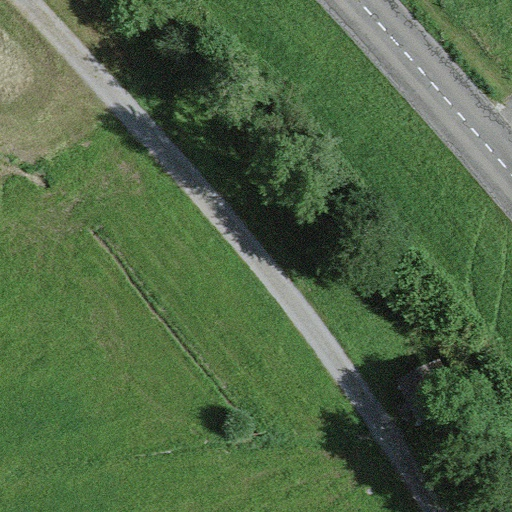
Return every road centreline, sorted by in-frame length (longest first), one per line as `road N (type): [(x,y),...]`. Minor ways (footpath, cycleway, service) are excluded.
road 1 (track): [(418,511),(322,353),(165,157),(23,0)]
road 2 (secondary): [(357,0),(511,170)]
